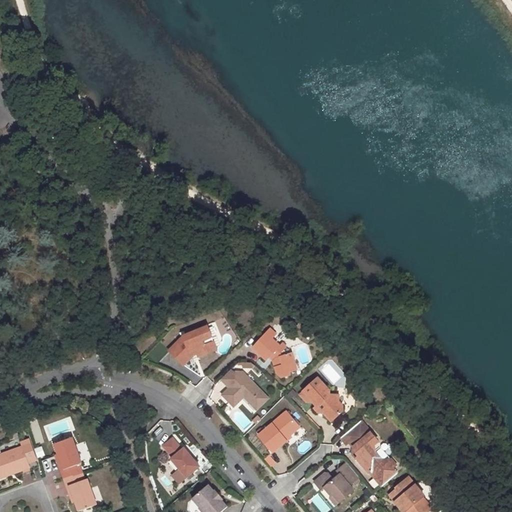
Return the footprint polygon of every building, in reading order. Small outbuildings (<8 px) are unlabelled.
[(209,326),(185,336),(171,350),(185,364),(194,356),(193,354),(199,352),(201,355),(218,348),(209,326)] [(281,347),(274,340),(277,335),(271,329),(254,348),(268,361),(273,355),(277,358),(275,361),(279,373),(283,377),(291,375),(290,372),(297,370),(292,352),(283,344),(281,347)] [(268,398),(243,372),(233,372),(231,370),(221,379),(230,388),(223,395),(234,406),(243,398),(246,395),(258,407),(268,398)] [(333,393),(324,384),(318,378),(301,395),(307,403),(314,403),(317,407),(316,409),(319,413),(324,414),(332,422),(343,413),(343,408),(339,402),(339,396),(332,396),(333,393)] [(243,398),(255,411),(258,407),(246,395),(243,398)] [(287,413),(259,436),(273,452),(286,441),(285,438),(289,434),(299,427),(287,413)] [(356,459),(368,472),(371,474),(373,472),(379,479),(377,480),(382,486),(398,473),(393,468),(396,465),(391,459),(381,460),(375,453),(374,444),(378,441),(361,421),(340,438),(346,444),(349,442),(355,449),(355,452),(358,457),(356,459)] [(73,438),(55,445),(59,456),(62,463),(58,464),(64,480),(82,473),(80,465),(83,464),(73,438)] [(198,465),(184,447),(182,449),(172,438),(163,446),(172,457),(171,459),(185,476),(198,465)] [(38,462),(30,440),(21,443),(23,448),(2,455),(0,449),(0,476),(14,471),(15,475),(31,469),(29,465),(38,462)] [(359,478),(347,463),(336,472),(339,475),(333,480),(328,474),(324,474),(314,483),(321,491),(324,488),(331,496),(333,495),(333,496),(339,502),(339,503),(353,491),(349,486),(347,484),(350,481),(352,483),(359,478)] [(14,471),(0,476),(0,480),(15,475),(14,471)] [(379,479),(373,472),(371,474),(377,480),(379,479)] [(82,473),(64,480),(70,496),(73,495),(76,502),(79,511),(97,505),(88,479),(85,481),(82,473)] [(424,496),(408,478),(396,488),(397,489),(389,495),(395,503),(398,501),(407,511),(426,511),(431,508),(422,497),(424,496)] [(191,497),(203,511),(219,511),(227,506),(221,499),(222,498),(215,489),(214,491),(208,483),(191,497)] [(339,502),(333,496),(330,498),(335,505),(339,502)] [(407,511),(398,501),(395,503),(403,511),(407,511)]
